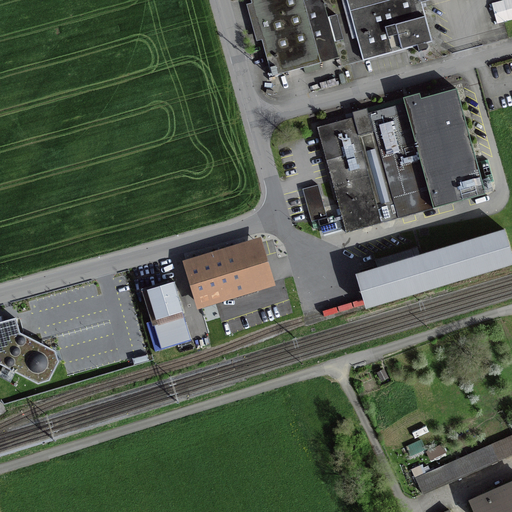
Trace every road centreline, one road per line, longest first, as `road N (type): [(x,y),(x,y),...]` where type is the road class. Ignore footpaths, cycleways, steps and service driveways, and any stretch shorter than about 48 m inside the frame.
road 1 (residential): [(0,469),(511,308)]
road 2 (residential): [(0,296),(277,218),(250,119)]
road 3 (unknown): [(470,60),(501,183),(493,206),(322,246),(277,218)]
road 4 (residential): [(511,49),(250,119)]
road 5 (residential): [(250,119),(219,0)]
